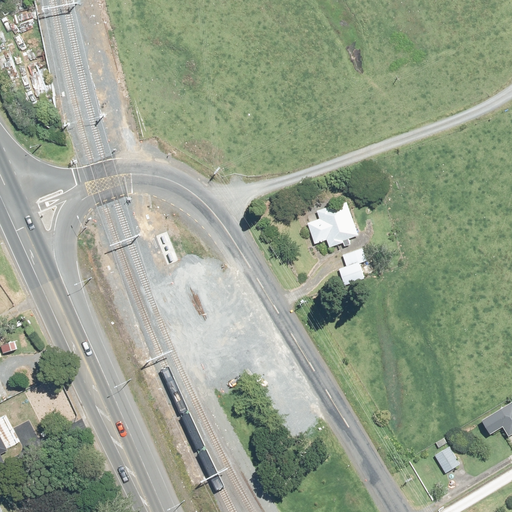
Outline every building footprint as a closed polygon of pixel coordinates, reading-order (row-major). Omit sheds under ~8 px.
[(351,201),(322,210),(320,205),(305,209),(317,245),(329,240),(332,247),(346,243),(347,248),(354,245),(352,238),(361,235),(351,201)] [(366,247),(345,255),(349,267),(341,270),(346,286),(367,278),(363,267),(372,264),(366,247)] [(511,403),(485,420),(494,435),(502,430),(508,440),(511,438),(511,403)] [(6,412),(0,415),(0,468),(29,454),(6,412)] [(450,446),(436,455),(448,476),(463,467),(450,446)]
